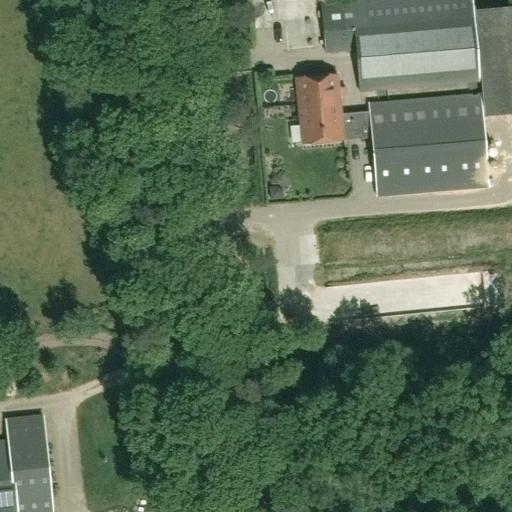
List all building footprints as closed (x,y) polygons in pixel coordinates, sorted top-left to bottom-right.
[(323,53),(355,50),(358,90),(478,81),(471,0),(352,0),(319,3),(323,53)] [(511,6),(473,10),(483,117),(511,114),(511,6)] [(293,23),(293,44),(309,44),(309,22),(293,23)] [(338,88),(336,75),(296,79),(302,143),(370,137),(375,195),(486,186),(479,96),(367,106),(368,112),(340,114),(339,98),(345,98),(344,88),(338,88)] [(0,511),(51,511),(42,417),(5,421),(7,441),(0,441),(0,511)]
